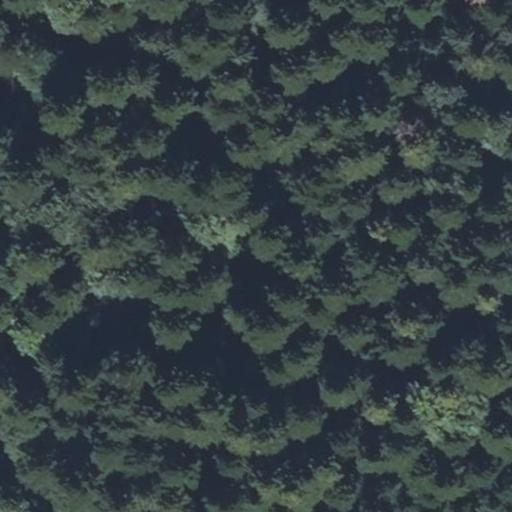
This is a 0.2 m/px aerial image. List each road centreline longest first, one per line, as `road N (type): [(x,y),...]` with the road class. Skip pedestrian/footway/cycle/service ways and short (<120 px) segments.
road 1 (track): [(0,211),(36,0)]
road 2 (track): [(81,511),(0,413)]
